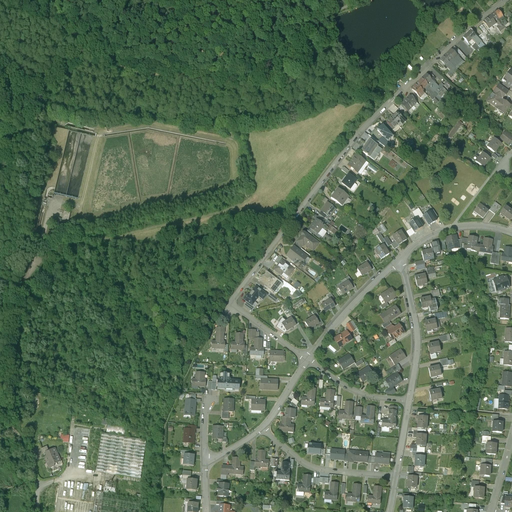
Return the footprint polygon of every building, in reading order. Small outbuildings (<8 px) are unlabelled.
[(506,18),(503,20),(502,18),(503,17),(502,16),(503,16),(498,10),(494,13),(504,26),(509,22),(506,18)] [(504,26),(494,13),(490,16),(495,23),(496,22),(498,26),(496,27),(500,32),(505,27),(504,26)] [(490,16),(483,22),(484,23),(488,29),(496,24),(495,23),(490,16)] [(482,43),(470,31),(466,34),(475,44),(478,46),(482,43)] [(475,44),(466,34),(463,38),(472,47),(475,44)] [(461,52),(455,46),(451,50),(457,56),(461,52)] [(451,50),(444,57),(449,63),(453,66),(455,64),(453,62),(455,61),(454,59),(457,56),(451,50)] [(449,63),(444,57),(440,61),(444,65),(445,66),(449,63)] [(432,80),(426,74),(422,78),(429,85),(432,88),(434,86),(430,82),(432,80)] [(511,75),(510,74),(509,75),(503,84),(509,88),(511,90),(511,75)] [(422,78),(416,85),(422,91),(426,87),(429,85),(422,78)] [(422,91),(416,85),(412,89),(420,97),(424,93),(422,91)] [(432,88),(429,85),(426,87),(433,94),(435,91),(432,88)] [(498,88),(488,104),(504,115),(509,107),(508,105),(505,103),(504,104),(501,102),(504,98),(505,97),(507,95),(506,93),(498,88)] [(449,95),(444,89),(434,99),(439,105),(449,95)] [(417,102),(410,95),(410,96),(405,101),(401,104),(408,111),(408,110),(410,108),(411,108),(417,102)] [(404,119),(397,112),(391,117),(398,125),(404,119)] [(398,125),(391,117),(387,121),(394,129),(398,125)] [(393,136),(383,125),(378,130),(388,140),(393,136)] [(454,127),(448,136),(451,138),(457,130),(454,127)] [(509,145),(511,142),(511,135),(506,130),(500,137),(509,145)] [(501,144),(494,138),(489,144),(486,141),(484,145),(487,147),(487,148),(494,153),(501,144)] [(367,143),(362,150),(370,156),(378,145),(373,142),(370,139),(367,143)] [(490,158),(483,153),(476,162),(483,167),(490,158)] [(366,161),(356,154),(348,165),(358,173),(366,161)] [(357,180),(349,174),(342,183),(350,189),(357,180)] [(349,196),(338,188),(331,198),(338,203),(342,205),(349,196)] [(336,209),(328,202),(321,211),(321,212),(319,214),(328,220),(336,209)] [(496,215),(502,206),(495,202),(490,211),(496,215)] [(482,207),(479,205),(474,212),(483,219),(488,212),(487,212),(482,208),(482,207)] [(508,209),(505,207),(500,214),(503,217),(509,221),(511,216),(511,212),(508,210),(508,209)] [(70,213),(64,211),(62,219),(68,221),(70,213)] [(430,212),(423,217),(429,226),(436,221),(434,218),(430,212)] [(328,220),(319,214),(318,216),(326,222),(328,220)] [(61,219),(55,218),(53,228),(58,229),(61,219)] [(416,218),(408,224),(414,233),(422,228),(416,218)] [(325,226),(316,219),(309,229),(310,229),(318,235),(325,226)] [(318,235),(310,229),(308,232),(315,238),(318,235)] [(400,232),(393,237),(396,241),(398,245),(406,240),(400,232)] [(301,236),(301,237),(295,245),(301,250),(306,244),(310,247),(309,249),(313,252),(319,244),(304,233),(303,233),(302,233),(301,234),(301,235),(301,236)] [(385,242),(379,234),(376,236),(382,244),(385,242)] [(455,237),(447,239),(449,250),(458,248),(456,241),(455,237)] [(477,238),(469,237),(468,239),(467,245),(467,246),(466,247),(466,249),(467,250),(469,250),(471,250),(470,251),(478,253),(478,251),(479,246),(476,245),(477,238)] [(489,240),(484,239),(483,246),(479,246),(478,251),(484,252),(484,253),(491,255),(492,255),(492,253),(493,248),(492,248),(492,249),(491,249),(492,241),(491,240),(491,241),(489,241),(489,240)] [(396,241),(391,245),(394,249),(399,246),(398,245),(396,241)] [(437,243),(431,244),(432,250),(433,254),(440,252),(440,250),(439,246),(438,246),(437,243)] [(383,245),(375,250),(381,260),(389,254),(383,245)] [(310,260),(299,252),(299,253),(293,248),(286,257),(288,258),(294,264),(297,260),(302,264),(301,265),(304,268),(310,260)] [(507,249),(505,248),(504,256),(502,256),(502,254),(501,261),(508,262),(508,261),(511,261),(511,256),(511,253),(511,249),(507,248),(507,249)] [(432,250),(422,252),(424,261),(434,259),(433,254),(432,250)] [(294,264),(288,258),(286,261),(296,268),(297,266),(294,264)] [(374,268),(368,259),(365,261),(367,264),(371,270),(374,268)] [(293,270),(281,261),(274,270),(281,276),(283,273),(288,277),(293,270)] [(424,261),(415,263),(416,270),(425,268),(424,261)] [(367,264),(357,270),(361,277),(371,270),(367,264)] [(434,267),(426,269),(427,276),(435,274),(434,267)] [(280,283),(267,273),(259,282),(265,286),(266,285),(269,287),(268,289),(273,293),(276,288),(280,283)] [(425,275),(415,277),(417,286),(427,284),(427,283),(426,280),(425,275)] [(355,287),(349,277),(346,279),(348,282),(352,289),(355,287)] [(502,277),(496,279),(497,280),(491,282),(495,293),(500,291),(500,293),(504,291),(504,290),(509,289),(506,278),(503,279),(502,277)] [(348,282),(338,288),(342,295),(352,289),(348,282)] [(266,295),(255,287),(249,296),(247,294),(243,300),(246,302),(251,306),(252,306),(258,297),(263,300),(266,295)] [(276,288),(273,293),(268,289),(266,291),(270,294),(274,297),(279,290),(276,288)] [(392,288),(380,295),(385,303),(386,303),(397,296),(392,288)] [(439,289),(431,291),(432,298),(440,296),(439,289)] [(298,291),(293,296),(296,300),(302,295),(298,291)] [(274,297),(270,294),(267,298),(276,304),(278,300),(274,297)] [(338,305),(331,294),(328,296),(330,300),(335,307),(338,305)] [(430,297),(420,300),(422,309),(429,307),(429,308),(430,313),(431,312),(438,311),(437,306),(438,306),(437,303),(436,303),(435,300),(431,301),(430,297)] [(305,299),(294,306),(296,309),(307,302),(305,299)] [(330,300),(320,306),(325,313),(335,307),(330,300)] [(508,301),(499,300),(498,307),(500,307),(500,312),(500,314),(500,319),(499,319),(499,320),(508,320),(509,314),(508,314),(508,312),(509,312),(509,307),(507,307),(508,301)] [(251,306),(246,302),(243,305),(252,312),(255,308),(252,306),(251,306)] [(395,306),(384,313),(389,321),(394,318),(393,317),(400,313),(395,306)] [(444,312),(434,314),(435,320),(446,318),(444,312)] [(298,324),(292,315),(290,316),(291,319),(296,326),(298,324)] [(314,317),(305,323),(309,330),(319,324),(316,319),(315,317),(314,317)] [(291,319),(286,322),(282,318),(275,328),(284,334),(286,332),(290,330),(296,326),(291,319)] [(435,320),(425,322),(427,331),(433,330),(437,329),(437,328),(436,325),(435,320)] [(391,324),(385,328),(388,332),(394,329),(391,324)] [(394,329),(388,332),(393,340),(394,339),(398,337),(397,337),(404,332),(399,325),(394,329)] [(346,332),(339,337),(339,336),(334,339),(334,340),(329,345),(330,346),(330,345),(337,351),(340,348),(340,347),(344,344),(351,340),(348,335),(346,332)] [(223,333),(217,333),(216,342),(212,342),(211,348),(217,348),(217,349),(224,349),(225,349),(225,345),(225,343),(223,343),(223,333)] [(242,334),(236,334),(236,343),(231,343),(231,349),(237,349),(236,350),(243,350),(244,350),(244,346),(245,343),(242,343),(242,334)] [(261,340),(255,339),(254,349),(250,348),(250,354),(255,354),(255,355),(263,356),(263,352),(263,351),(263,349),(261,349),(261,340)] [(438,343),(428,345),(430,354),(431,354),(432,359),(437,357),(436,353),(440,352),(440,351),(439,347),(438,343)] [(401,350),(389,357),(394,365),(399,362),(399,361),(405,357),(401,350)] [(511,352),(508,353),(504,352),(503,360),(504,360),(503,366),(511,367),(511,364),(511,352)] [(283,353),(270,353),(269,362),(283,362),(283,353)] [(349,354),(338,362),(341,367),(342,370),(348,367),(347,366),(354,361),(349,354)] [(447,358),(439,360),(441,367),(449,365),(447,358)] [(439,366),(428,368),(430,377),(440,374),(439,371),(440,370),(439,366)] [(369,367),(357,374),(360,379),(362,382),(367,379),(366,378),(373,374),(369,367)] [(204,373),(196,373),(196,380),(192,380),(192,385),(198,385),(198,387),(205,387),(206,382),(204,382),(204,373)] [(511,374),(503,373),(502,381),(502,386),(502,387),(504,387),(511,388),(511,382),(511,374)] [(224,374),(221,374),(221,382),(218,382),(218,388),(226,388),(226,387),(239,387),(239,382),(229,381),(229,374),(224,374)] [(397,374),(385,381),(390,389),(392,388),(395,386),(395,385),(401,381),(397,374)] [(267,380),(261,380),(260,390),(263,390),(264,389),(278,390),(278,381),(269,381),(269,380),(267,380)] [(314,389),(308,388),(307,399),(302,398),(301,405),(314,406),(314,399),(314,389)] [(334,390),(327,390),(326,401),(321,400),(320,407),(333,408),(333,401),(334,390)] [(439,390),(429,392),(431,401),(441,399),(440,395),(441,394),(439,390)] [(503,396),(499,396),(498,403),(499,403),(498,409),(507,410),(507,404),(508,397),(508,396),(503,396)] [(233,400),(224,399),(224,401),(223,401),(223,405),(224,405),(224,412),(225,412),(229,412),(233,412),(233,406),(232,406),(233,400)] [(195,402),(186,401),(185,410),(185,409),(184,414),(190,415),(190,416),(194,416),(194,410),(195,402)] [(265,402),(256,401),(254,401),(251,401),(250,410),(265,410),(265,402)] [(352,402),(346,402),(345,412),(339,412),(339,418),(352,419),(352,413),(352,402)] [(374,407),(367,406),(366,416),(361,416),(361,417),(360,423),(373,424),(374,417),(373,417),(374,407)] [(295,410),(287,410),(286,413),(285,413),(285,418),(290,418),(294,419),(295,410)] [(396,411),(389,411),(388,421),(383,420),(382,427),(395,428),(396,421),(395,421),(396,411)] [(285,418),(282,417),(282,424),(279,424),(279,431),(287,432),(287,430),(293,431),(294,425),(290,425),(290,418),(285,418)] [(427,417),(418,417),(417,428),(417,431),(420,432),(425,432),(426,429),(426,424),(426,418),(427,418),(427,417)] [(502,423),(493,422),(493,423),(493,428),(492,428),(492,433),(492,432),(496,433),(497,433),(501,433),(502,423)] [(108,425),(107,432),(125,434),(126,427),(108,425)] [(223,427),(213,427),(213,432),(214,432),(213,439),(213,440),(222,440),(222,438),(222,434),(222,428),(223,428),(223,427)] [(188,430),(185,429),(184,438),(183,443),(193,444),(193,439),(192,438),(192,430),(188,430)] [(102,433),(98,471),(124,474),(124,473),(131,474),(132,469),(138,470),(138,471),(142,471),(146,438),(102,433)] [(420,435),(417,435),(416,446),(419,446),(424,447),(425,447),(425,442),(425,436),(425,435),(420,435)] [(322,445),(317,445),(311,445),(311,444),(307,444),(307,453),(321,454),(322,449),(321,449),(322,445)] [(490,444),(486,444),(486,448),(486,454),(486,455),(495,455),(495,451),(495,450),(496,445),(490,444)] [(47,446),(41,448),(43,454),(45,453),(45,452),(49,451),(47,446)] [(49,451),(45,452),(45,453),(47,457),(45,458),(49,468),(54,466),(53,463),(60,460),(55,448),(49,451)] [(340,450),(340,451),(334,450),(330,449),(330,459),(344,460),(344,454),(344,451),(340,450)] [(265,451),(258,451),(257,460),(255,460),(255,462),(254,467),(262,467),(267,467),(267,468),(268,468),(268,461),(264,460),(265,451)] [(363,453),(357,452),(353,451),(353,461),(367,462),(368,457),(367,457),(368,453),(363,452),(363,453)] [(385,455),(379,454),(375,453),(375,457),(374,463),(389,464),(389,458),(389,455),(385,454),(385,455)] [(188,455),(184,455),(184,460),(184,465),(192,466),(193,456),(188,455)] [(421,456),(415,456),(414,458),(415,458),(415,467),(423,468),(424,463),(423,463),(424,457),(424,456),(421,456)] [(239,458),(233,458),(232,467),(230,467),(229,474),(237,474),(242,474),(243,468),(239,468),(239,458)] [(289,464),(281,463),(280,472),(276,472),(276,480),(289,481),(289,475),(288,475),(289,464)] [(485,466),(480,466),(481,466),(480,472),(480,476),(484,476),(484,477),(489,477),(489,466),(485,466)] [(310,476),(304,475),(303,486),(297,485),(296,496),(297,496),(297,497),(302,497),(303,497),(303,492),(310,493),(310,486),(309,486),(310,476)] [(416,477),(408,476),(407,488),(410,488),(411,488),(416,488),(416,484),(416,477)] [(196,480),(190,480),(187,480),(187,484),(186,490),(196,491),(196,487),(197,487),(197,484),(196,484),(196,480)] [(337,483),(331,483),(330,493),(324,493),(324,499),(337,500),(337,494),(337,483)] [(221,484),(218,484),(218,489),(219,489),(218,496),(217,496),(223,497),(223,496),(227,497),(228,491),(227,491),(228,485),(221,484)] [(360,485),(353,485),(352,495),(346,495),(346,501),(359,502),(359,496),(360,485)] [(381,487),(374,486),(373,497),(367,496),(367,503),(380,504),(380,498),(380,497),(381,487)] [(478,488),(474,488),(474,493),(474,498),(473,498),(473,499),(483,499),(483,489),(484,489),(478,488)] [(412,498),(404,497),(403,509),(406,509),(406,511),(411,511),(411,509),(412,509),(412,504),(412,498)] [(192,503),(188,503),(188,507),(187,511),(196,511),(197,510),(198,510),(198,507),(197,507),(198,504),(192,503)]
